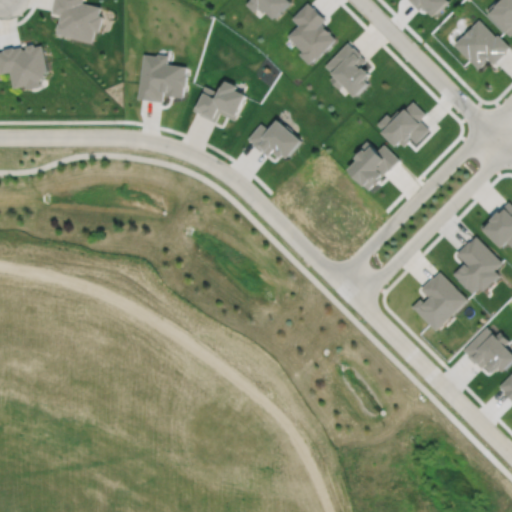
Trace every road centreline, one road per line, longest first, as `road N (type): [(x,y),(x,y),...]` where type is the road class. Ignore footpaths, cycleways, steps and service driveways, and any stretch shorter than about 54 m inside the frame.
road 1 (residential): [(0,135),(131,136),(210,162),(251,192),(511,454)]
road 2 (residential): [(511,100),(336,277)]
road 3 (residential): [(356,299),(511,142)]
road 4 (residential): [(359,0),(496,136)]
